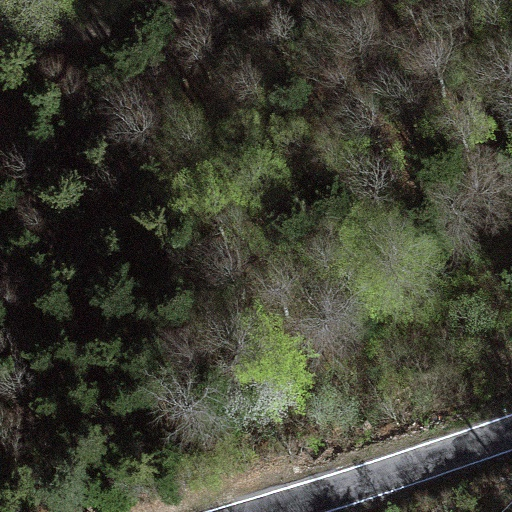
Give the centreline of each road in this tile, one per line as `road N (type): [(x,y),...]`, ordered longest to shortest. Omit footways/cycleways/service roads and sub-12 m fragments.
road 1 (tertiary): [(249,511),(511,428)]
road 2 (track): [(0,41),(236,0)]
